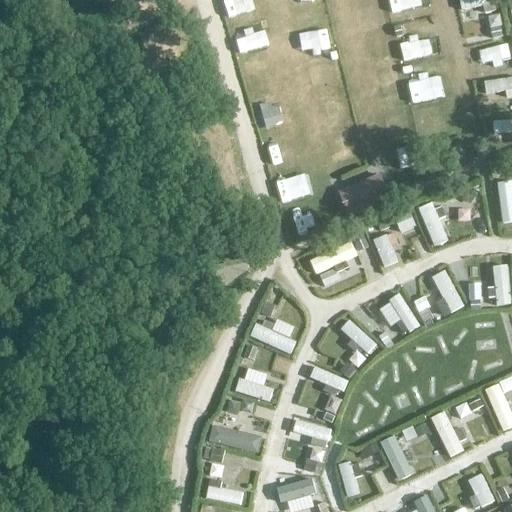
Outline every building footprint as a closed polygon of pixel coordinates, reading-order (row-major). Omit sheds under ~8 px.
[(494,9),(493,0),(467,0),(468,8),(494,9)] [(497,11),(485,14),(491,35),(503,32),(497,11)] [(503,35),(470,42),(474,61),(507,54),(503,35)] [(306,73),(313,91),(335,82),(328,64),(306,73)] [(480,77),(481,95),(505,93),(504,76),(480,77)] [(384,107),(383,129),(404,130),(405,108),(384,107)] [(503,115),(484,114),(484,128),(502,129),(503,115)] [(380,174),(338,193),(347,215),(389,197),(380,174)] [(511,221),(511,177),(496,178),(496,221),(511,221)] [(414,203),(429,245),(444,240),(429,198),(414,203)] [(404,211),(386,219),(398,241),(415,232),(404,211)] [(388,245),(395,243),(388,227),(368,235),(380,265),(394,260),(388,245)] [(326,290),(338,284),(321,250),(309,256),(326,290)] [(504,259),(489,259),(490,301),(505,300),(504,259)] [(426,272),(446,309),(460,302),(440,264),(426,272)] [(401,327),(412,323),(397,287),(386,292),(401,327)] [(279,298),(273,311),(284,316),(290,304),(279,298)] [(333,325),(362,353),(374,341),(345,314),(333,325)] [(284,352),(291,338),(255,321),(248,336),(284,352)] [(243,379),(237,393),(264,404),(270,389),(243,379)] [(495,425),(508,420),(492,380),(480,385),(495,425)] [(320,450),(328,427),(292,415),(286,432),(311,440),(309,446),(320,450)] [(218,445),(257,454),(261,438),(222,429),(218,445)] [(394,477),(407,470),(391,435),(377,441),(394,477)] [(342,498),(357,493),(345,458),(331,463),(342,498)] [(508,485),(511,482),(511,467),(502,473),(508,485)] [(463,474),(474,506),(490,500),(479,469),(463,474)] [(276,502),(316,495),(313,479),(273,487),(276,502)] [(204,487),(203,503),(240,507),(241,490),(204,487)] [(420,511),(433,511),(427,494),(415,498),(420,511)] [(324,511),(320,497),(282,508),(283,511),(324,511)] [(511,511),(511,498),(501,503),(504,511),(511,511)]
